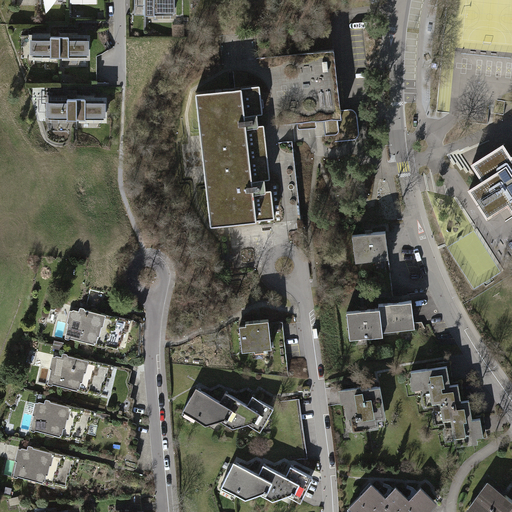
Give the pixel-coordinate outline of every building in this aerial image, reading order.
[(180,0),(148,0),(149,12),(181,12),(180,0)] [(94,33),(58,34),(58,58),(95,57),(94,33)] [(33,59),(58,58),(58,34),(32,34),(33,59)] [(234,88),(195,92),(210,225),(248,221),(249,227),(301,221),(292,142),(301,141),(301,138),(359,132),(357,116),(356,113),(355,111),(353,110),(350,109),(340,110),(334,50),(231,62),(234,88)] [(110,94),(76,95),(76,116),(110,116),(110,94)] [(50,117),(76,116),(76,95),(50,95),(50,117)] [(505,205),(511,215),(511,154),(509,157),(501,145),(470,165),(480,180),(466,189),(484,218),(505,205)] [(386,231),(353,235),(356,262),(389,258),(386,231)] [(347,312),(350,340),(384,336),(383,332),(416,328),(413,301),(379,304),(380,308),(347,312)] [(67,320),(63,335),(68,336),(68,334),(117,345),(119,336),(125,338),(126,333),(126,334),(130,317),(84,306),(84,305),(79,303),(78,307),(72,306),(71,307),(68,307),(66,319),(67,320)] [(239,327),(241,351),(254,350),(254,352),(263,351),(263,349),(272,348),(269,320),(245,323),(245,326),(239,327)] [(52,366),(49,381),(53,382),(53,381),(103,392),(104,383),(110,384),(111,380),(112,380),(115,363),(69,353),(69,351),(64,350),(63,354),(57,353),(57,354),(54,353),(51,366),(52,366)] [(411,374),(413,388),(422,386),(425,404),(433,403),(436,421),(446,419),(449,437),(456,436),(457,443),(479,440),(479,436),(485,435),(482,417),(474,418),(471,399),(463,400),(460,383),(452,384),(449,364),(412,370),(412,373),(411,374)] [(361,386),(338,391),(341,404),(343,403),(346,418),(350,417),(353,432),(379,427),(378,420),(387,418),(381,387),(362,390),(361,386)] [(196,389),(183,413),(207,426),(219,421),(234,429),(248,424),(261,431),(274,407),(253,395),(248,404),(226,392),(220,402),(196,389)] [(34,416),(31,431),(35,432),(36,430),(85,441),(87,433),(92,434),(93,430),(94,430),(98,413),(51,403),(51,401),(46,400),(45,404),(39,402),(39,404),(36,403),(33,416),(34,416)] [(17,460),(14,475),(18,476),(19,474),(68,485),(70,476),(75,478),(76,473),(77,474),(81,457),(34,446),(34,445),(29,443),(28,447),(22,446),(22,447),(19,447),(16,459),(17,460)] [(233,463),(222,488),(246,499),(259,493),(274,500),(287,495),(301,501),(313,476),(291,466),(286,475),(263,465),(259,475),(233,463)] [(511,511),(511,497),(489,480),(469,508),(473,511),(511,511)] [(372,484),(349,508),(353,511),(429,511),(437,504),(421,488),(409,500),(396,487),(386,498),(372,484)]
